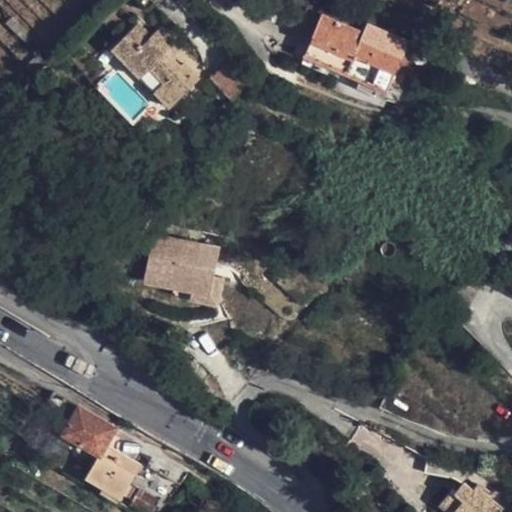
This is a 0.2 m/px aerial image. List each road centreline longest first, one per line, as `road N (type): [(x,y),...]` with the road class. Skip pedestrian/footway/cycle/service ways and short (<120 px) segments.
road 1 (secondary): [(75,369),(303,511)]
road 2 (residential): [(75,369),(83,359),(79,345),(0,295)]
